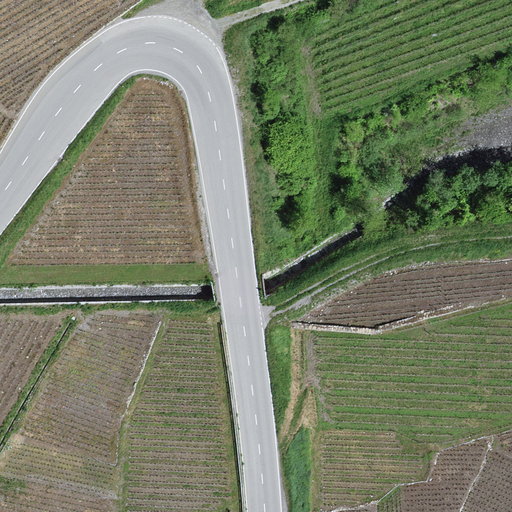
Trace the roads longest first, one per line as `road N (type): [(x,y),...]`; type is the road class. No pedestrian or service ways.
road 1 (tertiary): [(263,511),(220,159),(200,71),(167,44),(120,50),(57,111),(0,196)]
road 2 (track): [(186,55),(214,24),(291,0)]
